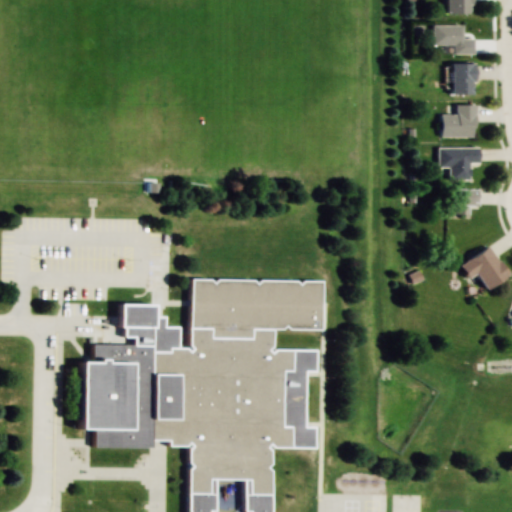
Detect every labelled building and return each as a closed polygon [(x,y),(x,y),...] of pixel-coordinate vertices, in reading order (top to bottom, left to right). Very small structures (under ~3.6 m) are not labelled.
[(468,13),(468,0),(443,0),(443,13),(468,13)] [(431,24),(431,44),(451,44),(451,53),(470,53),(470,37),(460,37),(460,24),(431,24)] [(470,62),(447,62),(447,94),(470,94),(470,62)] [(437,135),(471,135),(471,104),(453,104),(453,113),(437,113),(437,135)] [(435,167),(446,167),(446,179),(465,179),(465,163),(475,163),(475,147),(435,147),(435,167)] [(465,214),(465,206),(475,206),(475,188),(449,188),(449,214),(465,214)] [(473,273),(483,289),(505,274),(485,245),(456,265),(465,278),(473,273)] [(87,345),(87,361),(73,361),(72,426),(88,426),(87,443),(183,444),(182,491),(203,491),(203,478),(247,478),(246,493),(264,494),(265,447),(286,447),(286,425),(279,425),(280,348),(268,348),(269,327),(315,328),(315,281),(187,279),(186,346),(87,345)]
